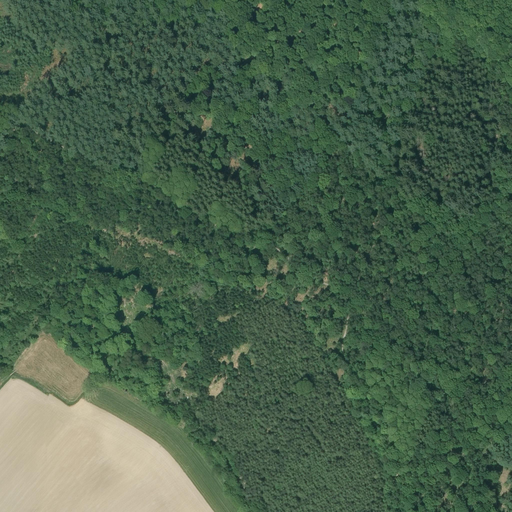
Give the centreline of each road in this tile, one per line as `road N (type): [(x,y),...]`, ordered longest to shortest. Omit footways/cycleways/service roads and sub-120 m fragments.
road 1 (track): [(460,253),(225,37)]
road 2 (track): [(147,181),(195,216),(261,238),(350,298)]
road 3 (track): [(386,338),(439,378),(461,433),(493,473),(497,511)]
road 4 (track): [(225,37),(180,23),(110,30),(30,0)]
road 5 (track): [(147,181),(162,115),(225,37)]
road 6 (track): [(0,131),(34,131),(97,167),(147,181)]
road 7 (track): [(337,140),(390,0)]
